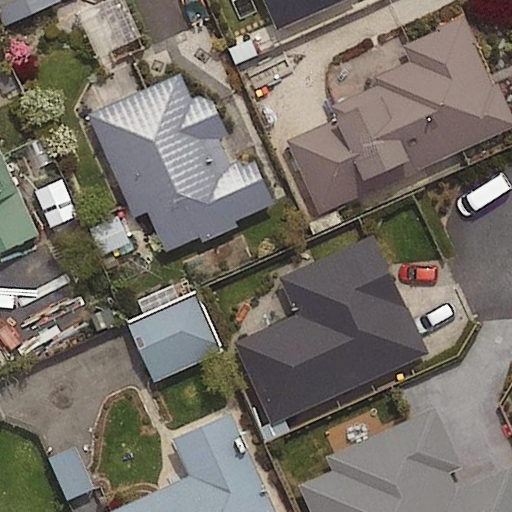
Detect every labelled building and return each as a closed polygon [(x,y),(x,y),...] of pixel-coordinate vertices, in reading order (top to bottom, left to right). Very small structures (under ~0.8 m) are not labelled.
[(45,0),(0,0),(0,14),(2,20),(45,0)] [(266,0),(278,26),(336,0),(266,0)] [(495,82),(466,16),(405,44),(412,59),(376,75),(379,82),(333,102),(339,115),(288,138),(321,210),(368,188),(363,177),(411,155),(417,169),(511,126),(511,104),(501,79),(495,82)] [(168,248),(275,201),(257,159),(234,169),(220,136),(230,131),(215,99),(200,92),(191,96),(181,72),(92,112),(136,212),(149,206),(168,248)] [(0,248),(37,232),(0,149),(0,248)] [(78,211),(62,175),(35,187),(50,223),(78,211)] [(99,255),(131,241),(117,210),(85,224),(99,255)] [(370,229),(278,271),(295,309),(234,337),(271,418),(425,347),(370,229)] [(220,347),(195,288),(129,317),(155,376),(220,347)] [(459,461),(434,403),(326,449),(333,464),(299,479),(313,511),(511,511),(511,460),(511,459),(456,483),(449,466),(459,461)] [(278,511),(232,408),(174,434),(191,472),(105,511),(278,511)] [(96,481),(76,441),(49,454),(68,494),(96,481)]
